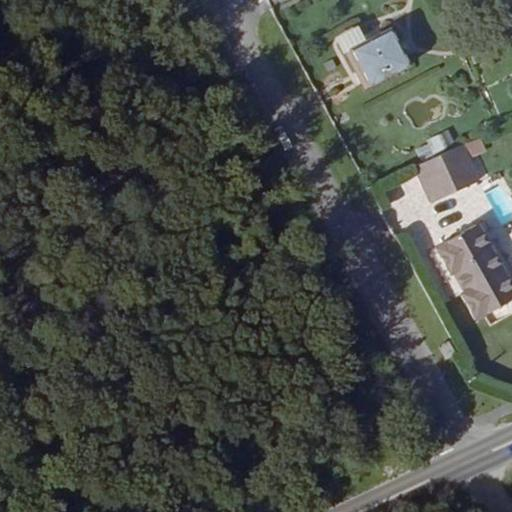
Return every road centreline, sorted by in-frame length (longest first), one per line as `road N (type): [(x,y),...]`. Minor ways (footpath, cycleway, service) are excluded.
road 1 (unclassified): [(473,459),(216,0)]
road 2 (primary): [(360,511),(473,459)]
